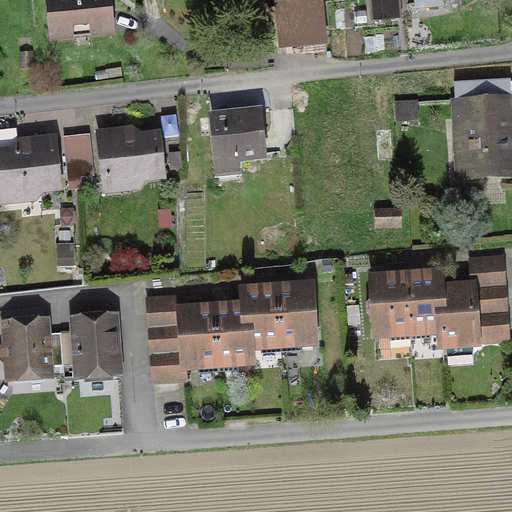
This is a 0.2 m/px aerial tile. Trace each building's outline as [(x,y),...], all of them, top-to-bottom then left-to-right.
[(44,0),(48,35),(112,28),(109,0),(44,0)] [(415,103),(394,104),(395,122),(416,121),(415,103)] [(461,156),(469,156),(470,177),(506,175),(502,103),(453,106),(454,127),(460,127),(461,156)] [(214,165),(260,160),(255,116),(210,121),(214,165)] [(389,131),(375,131),(376,162),(390,161),(389,131)] [(133,188),(142,177),(159,175),(155,140),(138,142),(127,133),(118,144),(100,146),(104,181),(122,179),(133,188)] [(88,138),(75,139),(79,178),(92,176),(88,138)] [(79,178),(75,139),(63,140),(67,179),(79,178)] [(29,200),(38,189),(56,187),(52,152),(34,154),(23,145),(14,156),(0,157),(0,185),(1,193),(18,191),(29,200)] [(376,336),(439,332),(441,347),(507,341),(503,284),(501,261),(468,264),(470,289),(466,290),(439,292),(437,277),(411,279),(398,280),(371,282),(373,301),(365,306),(365,314),(374,317),(376,336)] [(249,364),(248,349),(312,344),(308,289),(283,291),(270,292),(244,294),(246,309),(243,309),(219,311),(209,312),(180,314),(179,301),(146,304),(147,324),(148,331),(152,381),(185,379),(184,369),(249,364)] [(73,322),(74,334),(44,337),(43,324),(26,325),(4,327),(6,345),(0,351),(1,360),(7,365),(8,380),(47,377),(47,369),(76,366),(77,379),(116,376),(112,319),(95,320),(73,322)]
